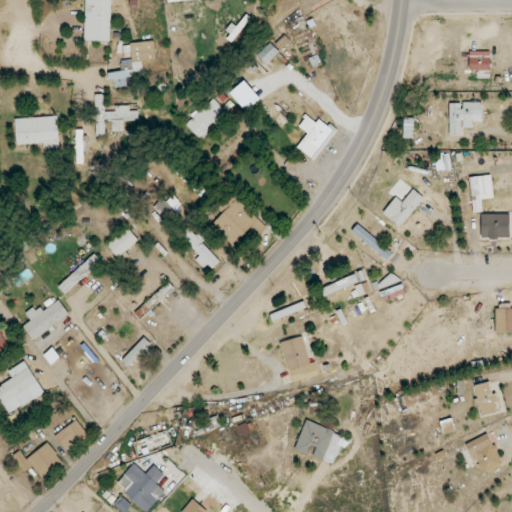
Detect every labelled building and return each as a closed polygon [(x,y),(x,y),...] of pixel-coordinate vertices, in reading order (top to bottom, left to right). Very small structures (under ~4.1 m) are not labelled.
[(85,0),(84,41),(110,42),(111,0),(85,0)] [(232,23),(224,33),(233,40),(251,19),(246,15),(237,27),(232,23)] [(275,44),(280,50),(290,41),(285,35),(275,44)] [(258,56),(267,64),(278,52),(269,44),(258,56)] [(490,70),(490,51),(470,52),(470,71),(490,70)] [(143,73),(142,62),(121,63),(121,72),(108,72),(108,80),(114,80),(115,87),(128,86),(128,74),(143,73)] [(96,135),(105,135),(105,121),(112,121),(112,132),(124,132),(124,121),(139,120),(138,111),(130,111),(130,105),(115,106),(115,111),(105,112),(104,94),(95,94),(96,135)] [(201,140),(228,114),(213,98),(186,125),(201,140)] [(449,104),(450,135),(462,135),(462,128),(473,128),(473,121),(482,121),(482,102),(463,103),(449,104)] [(298,127),(307,133),(297,149),(316,161),(336,131),(318,119),(316,122),(306,115),(298,127)] [(59,148),(58,117),(15,118),(16,144),(43,143),(43,148),(59,148)] [(435,157),(436,165),(438,165),(438,171),(451,170),(449,155),(435,157)] [(198,192),(206,182),(180,161),(172,171),(198,192)] [(472,212),(482,212),(482,199),(493,198),(492,175),(470,177),(472,212)] [(396,197),(383,213),(401,227),(424,198),(413,189),(402,202),(396,197)] [(265,227),(230,190),(222,198),(230,207),(212,224),(240,252),(265,227)] [(184,221),(177,213),(182,208),(170,194),(154,207),(173,230),(184,221)] [(509,238),(509,214),(481,214),(481,238),(509,238)] [(393,253),(358,224),(352,231),(387,261),(393,253)] [(138,240),(127,227),(107,245),(118,258),(138,240)] [(213,269),(221,261),(202,243),(207,238),(200,231),(196,235),(188,228),(180,236),(200,255),(196,260),(204,268),(208,265),(213,269)] [(58,287),(65,294),(101,261),(94,254),(58,287)] [(389,287),(398,279),(392,273),(383,281),(389,287)] [(359,282),(355,274),(321,288),(325,296),(359,282)] [(175,290),(169,282),(135,312),(141,319),(175,290)] [(371,292),(368,283),(355,287),(358,296),(371,292)] [(383,299),(405,295),(403,286),(382,290),(383,299)] [(31,320),(23,327),(34,341),(69,314),(58,300),(44,311),(39,305),(26,314),(31,320)] [(511,305),(495,306),(496,333),(511,332),(511,305)] [(0,353),(8,349),(0,331),(0,353)] [(281,342),(292,383),(319,375),(315,361),(310,363),(303,336),(281,342)] [(152,344),(144,337),(122,361),(131,368),(152,344)] [(0,400),(1,403),(38,385),(31,370),(0,384),(0,400)] [(479,414),(500,411),(497,393),(492,394),(490,382),(475,385),(477,399),(479,414)] [(455,431),(452,419),(441,423),(444,434),(455,431)] [(55,436),(67,452),(88,435),(76,420),(55,436)] [(242,436),(255,430),(251,421),(238,427),(242,436)] [(295,449),(308,454),(311,446),(316,448),(313,456),(337,465),(348,437),(306,421),(295,449)] [(465,444),(473,461),(476,459),(483,474),(503,465),(489,433),(465,444)] [(27,459),(20,451),(13,456),(25,472),(32,467),(42,479),(63,462),(47,443),(27,459)] [(146,474),(135,463),(116,484),(146,511),(165,492),(156,484),(164,475),(154,465),(146,474)] [(206,511),(193,500),(181,511),(206,511)]
